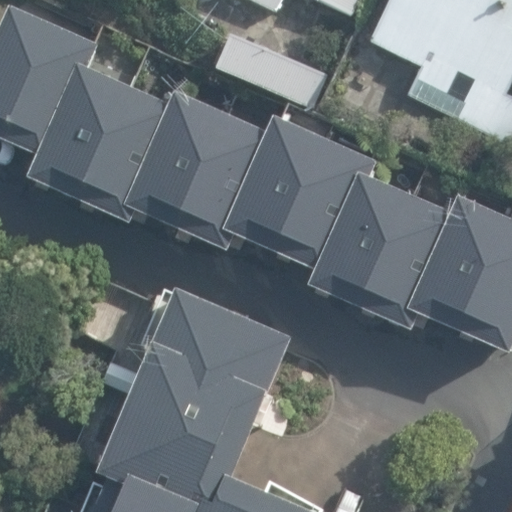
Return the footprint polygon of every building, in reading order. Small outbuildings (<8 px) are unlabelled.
[(511,0),(391,0),(370,42),(426,70),(420,97),(511,142),(511,83),(511,80),(511,0)] [(102,43),(15,7),(0,42),(0,125),(58,150),(93,65),(102,43)] [(326,74),(231,36),(216,72),(312,111),(326,74)] [(184,102),(93,65),(58,150),(48,176),(138,213),(184,102)] [(189,89),(184,102),(138,213),(228,249),(237,228),(279,126),(189,89)] [(369,165),(279,126),(237,228),(328,265),(369,165)] [(423,312),(468,205),(369,165),(328,265),(319,287),(417,327),(423,312)] [(511,214),(471,198),(468,205),(423,312),(511,347),(511,214)] [(294,342),(178,294),(108,461),(224,509),(233,486),(294,342)] [(224,509),(108,461),(86,511),(295,511),(233,486),(224,509)]
